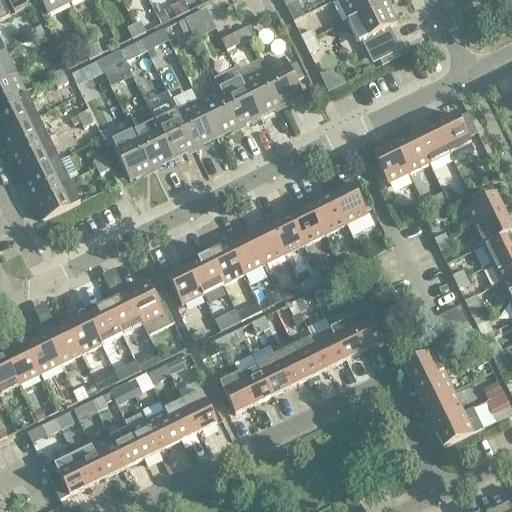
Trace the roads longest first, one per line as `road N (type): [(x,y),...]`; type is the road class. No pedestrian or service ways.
road 1 (residential): [(37,295),(144,231),(467,75)]
road 2 (residential): [(113,511),(372,389),(393,398),(441,498)]
